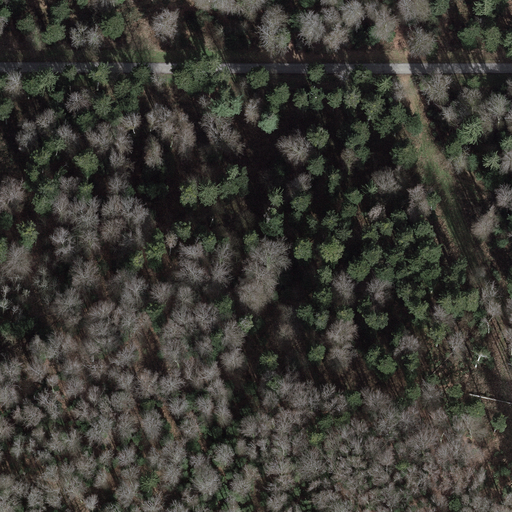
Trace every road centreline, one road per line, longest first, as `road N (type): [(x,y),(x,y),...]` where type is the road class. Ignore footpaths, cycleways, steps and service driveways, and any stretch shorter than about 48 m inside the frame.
road 1 (unclassified): [(511,62),(0,74)]
road 2 (track): [(370,381),(0,361)]
